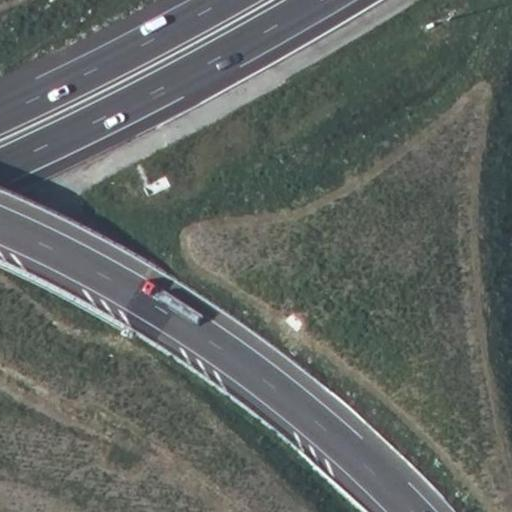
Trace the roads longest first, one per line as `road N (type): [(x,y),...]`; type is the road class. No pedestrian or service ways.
road 1 (motorway): [(412,511),(343,442),(164,313),(0,228)]
road 2 (motorway): [(0,165),(324,0)]
road 3 (motorway): [(237,0),(0,117)]
